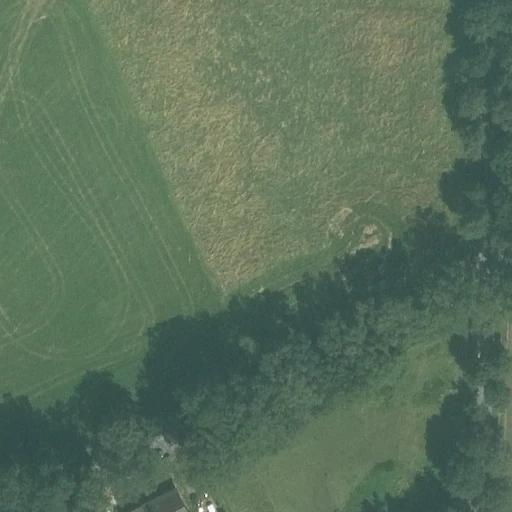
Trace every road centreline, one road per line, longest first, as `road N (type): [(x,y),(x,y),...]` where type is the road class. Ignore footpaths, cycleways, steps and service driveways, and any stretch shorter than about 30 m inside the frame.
road 1 (residential): [(496,260),(0,504)]
road 2 (residential): [(503,0),(496,260)]
road 3 (residential): [(496,260),(488,511)]
